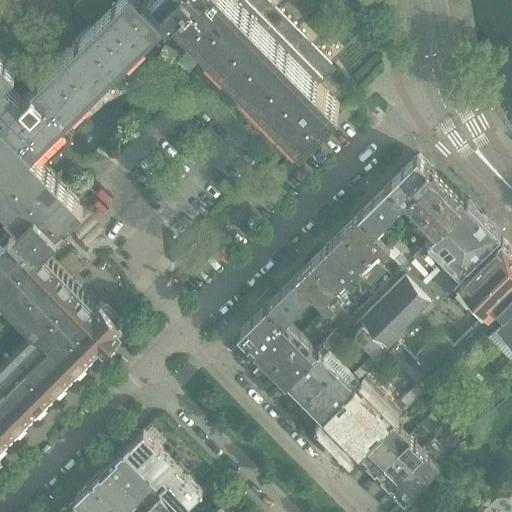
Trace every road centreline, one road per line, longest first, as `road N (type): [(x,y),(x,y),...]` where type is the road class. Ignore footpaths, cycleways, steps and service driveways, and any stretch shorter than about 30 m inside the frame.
road 1 (residential): [(181,334),(409,110),(443,93)]
road 2 (residential): [(355,511),(181,334)]
road 3 (unknown): [(228,139),(226,118),(195,102),(117,170),(116,183),(150,234)]
road 4 (residential): [(0,510),(148,368)]
road 5 (residential): [(148,368),(290,511)]
road 6 (tertiary): [(443,93),(463,135),(511,190)]
